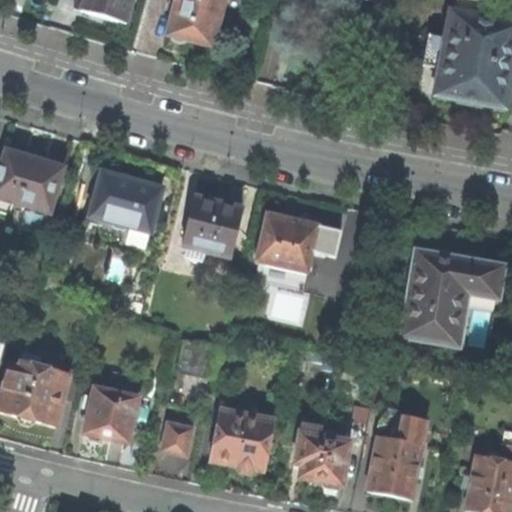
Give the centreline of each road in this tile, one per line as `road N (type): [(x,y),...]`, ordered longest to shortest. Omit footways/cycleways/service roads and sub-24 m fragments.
road 1 (tertiary): [(511,199),(286,153),(0,76)]
road 2 (residential): [(32,475),(212,511)]
